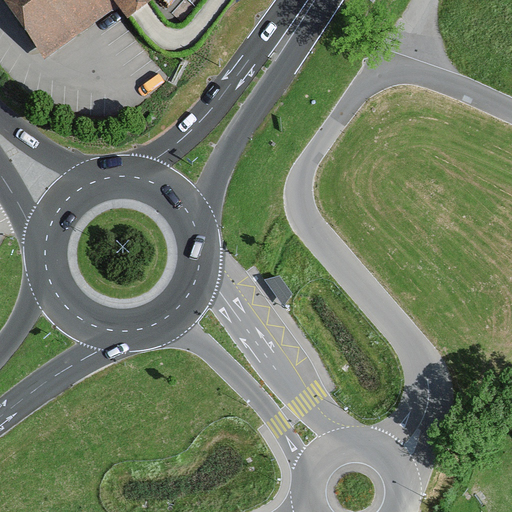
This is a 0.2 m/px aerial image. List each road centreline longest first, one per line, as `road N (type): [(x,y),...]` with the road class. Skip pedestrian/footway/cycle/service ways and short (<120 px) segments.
road 1 (unclassified): [(384,61),(312,155),(298,192),(310,226),(419,358),(429,376),(428,401)]
road 2 (primary): [(192,218),(326,0)]
road 3 (primary): [(291,0),(215,104),(137,177)]
road 4 (unclassified): [(341,445),(198,269)]
road 5 (unclassified): [(165,317),(251,390),(310,473)]
road 6 (primary): [(0,417),(119,331)]
road 7 (unknown): [(0,8),(44,65),(82,80),(115,78)]
road 8 (unclassified): [(511,111),(384,61)]
